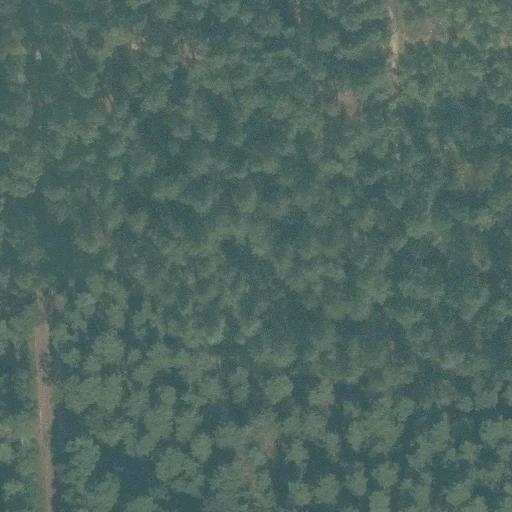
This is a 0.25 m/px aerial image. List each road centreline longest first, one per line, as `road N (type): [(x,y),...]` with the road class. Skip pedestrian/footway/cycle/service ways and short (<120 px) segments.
road 1 (track): [(20,0),(50,511)]
road 2 (track): [(400,0),(394,511)]
road 3 (track): [(399,118),(21,17)]
road 4 (track): [(185,511),(74,431),(0,431)]
